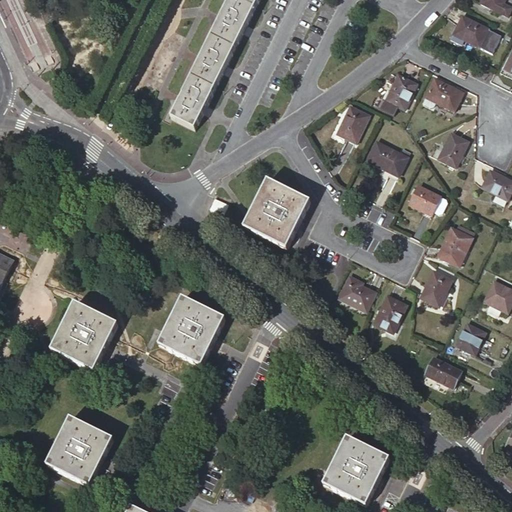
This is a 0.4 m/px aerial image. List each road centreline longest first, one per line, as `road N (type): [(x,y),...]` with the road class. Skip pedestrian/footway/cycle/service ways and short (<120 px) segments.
road 1 (tertiary): [(462,458),(162,205)]
road 2 (residential): [(332,211),(410,246),(411,256),(404,271),(394,272),(329,242),(325,230)]
road 3 (tertiary): [(162,205),(85,140),(1,102)]
road 4 (residential): [(162,205),(284,128)]
road 5 (residential): [(284,128),(400,43)]
road 6 (residential): [(511,104),(400,43)]
